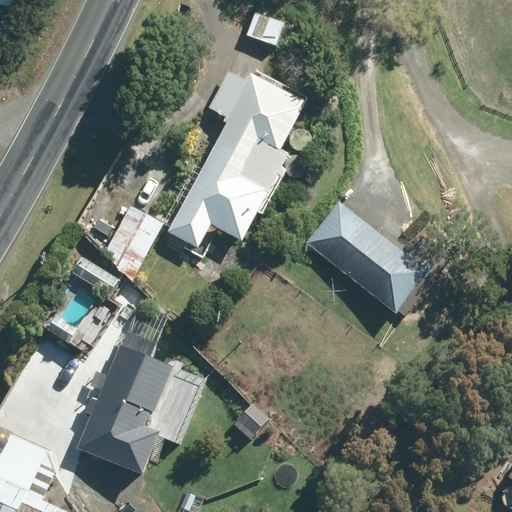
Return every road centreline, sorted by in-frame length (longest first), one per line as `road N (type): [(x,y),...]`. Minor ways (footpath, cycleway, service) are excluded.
road 1 (secondary): [(0,224),(112,0)]
road 2 (track): [(392,218),(371,149),(365,72),(372,0)]
road 3 (track): [(395,0),(419,75),(457,148),(511,153)]
road 4 (track): [(152,189),(210,45),(199,0)]
road 5 (track): [(457,148),(511,288)]
